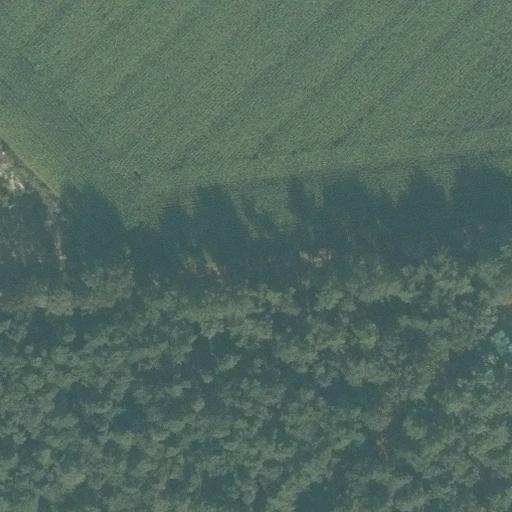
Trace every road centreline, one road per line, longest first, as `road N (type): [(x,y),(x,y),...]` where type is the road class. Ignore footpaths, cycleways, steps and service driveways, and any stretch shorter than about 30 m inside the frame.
road 1 (track): [(0,298),(511,230)]
road 2 (track): [(511,282),(283,511)]
